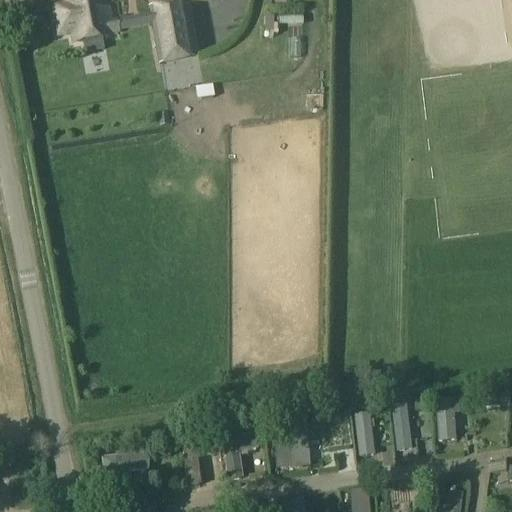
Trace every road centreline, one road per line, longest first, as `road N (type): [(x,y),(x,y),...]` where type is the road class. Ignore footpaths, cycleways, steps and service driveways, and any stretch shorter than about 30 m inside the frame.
road 1 (track): [(511,373),(280,398),(54,438)]
road 2 (unclassified): [(63,511),(0,142)]
